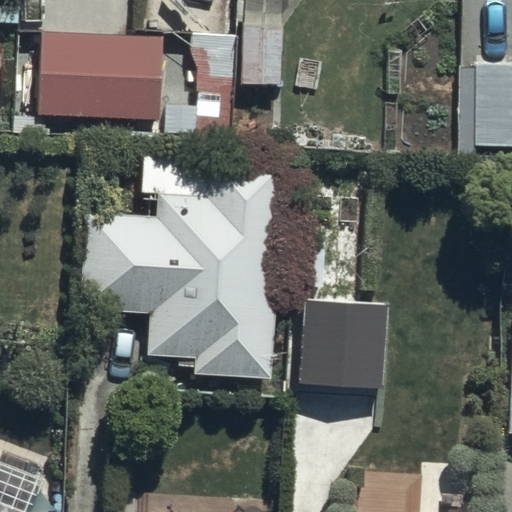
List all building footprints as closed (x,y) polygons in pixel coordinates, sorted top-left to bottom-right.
[(277,82),(278,0),(238,0),(236,81),(277,82)] [(229,35),(34,31),(33,115),(151,114),(148,137),(226,139),(229,35)] [(511,63),(456,62),(455,67),(453,153),(473,153),(473,145),(511,145),(511,63)] [(145,373),(270,383),(286,166),(212,160),(87,220),(80,311),(150,316),(145,373)] [(386,303),(304,298),(299,384),(381,389),(386,303)]
